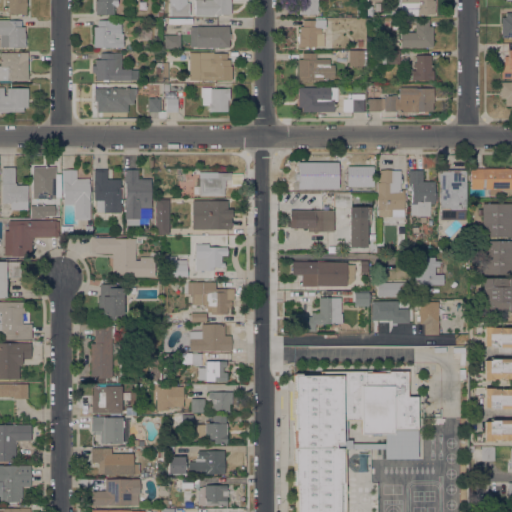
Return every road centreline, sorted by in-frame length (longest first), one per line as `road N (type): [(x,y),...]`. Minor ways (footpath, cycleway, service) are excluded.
road 1 (residential): [(511,135),(0,137)]
road 2 (residential): [(262,511),(262,0)]
road 3 (residential): [(60,511),(61,277)]
road 4 (residential): [(60,137),(60,0)]
road 5 (residential): [(467,135),(467,0)]
